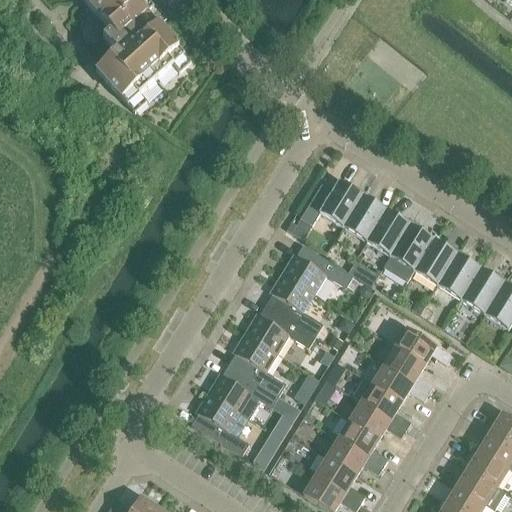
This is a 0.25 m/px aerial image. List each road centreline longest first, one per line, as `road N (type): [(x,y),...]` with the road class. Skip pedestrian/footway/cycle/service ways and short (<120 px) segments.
road 1 (residential): [(135,454),(135,420),(316,129)]
road 2 (residential): [(316,129),(511,249)]
road 3 (residential): [(511,399),(481,380),(469,387),(394,511)]
road 4 (residential): [(193,0),(316,129)]
